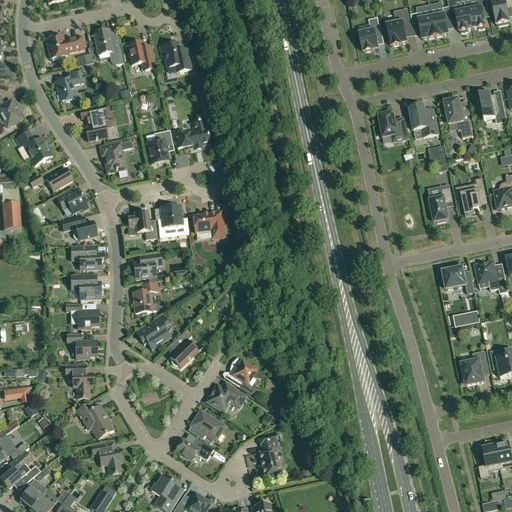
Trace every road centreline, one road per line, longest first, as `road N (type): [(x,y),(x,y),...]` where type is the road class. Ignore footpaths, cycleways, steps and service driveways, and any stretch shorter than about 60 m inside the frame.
road 1 (primary): [(409,511),(334,257)]
road 2 (primary): [(334,257),(278,0)]
road 3 (primary): [(334,257),(385,511)]
road 4 (residential): [(106,203),(36,90),(22,31)]
road 5 (residential): [(339,79),(511,43)]
road 6 (residential): [(126,371),(114,345),(117,261),(106,203)]
road 7 (residential): [(387,267),(355,105)]
road 8 (residential): [(355,105),(511,72)]
road 9 (residential): [(428,415),(387,267)]
road 10 (residential): [(387,267),(511,240)]
